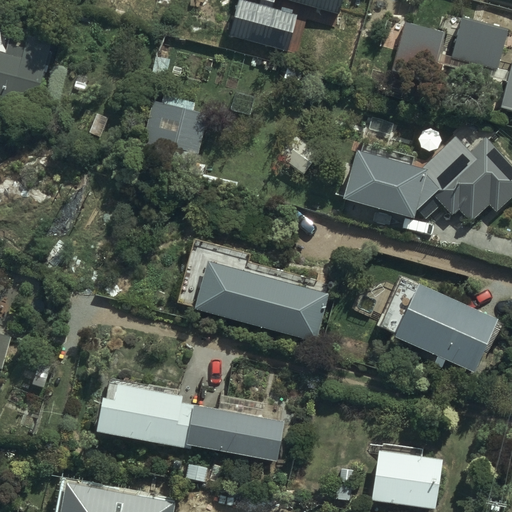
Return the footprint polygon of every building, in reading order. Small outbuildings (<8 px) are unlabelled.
[(446,35),(404,24),(391,76),(433,87),(446,35)] [(506,35),(460,25),(450,71),(496,81),(506,35)] [(0,37),(0,117),(14,122),(19,105),(41,111),(45,97),(37,95),(48,58),(8,46),(10,40),(0,37)] [(511,72),(503,113),(511,115),(511,72)] [(209,114),(153,101),(139,157),(171,165),(174,150),(199,156),(209,114)] [(317,156),(295,141),(280,163),(301,178),(317,156)] [(362,155),(356,153),(341,207),(422,229),(425,227),(433,236),(447,223),(449,226),(457,219),(469,232),(488,214),(494,221),(511,204),(511,175),(484,145),(471,158),(455,141),(421,173),(409,169),(411,164),(363,151),(362,155)] [(251,262),(194,246),(176,310),(315,349),(329,301),(315,297),(318,289),(249,270),(251,262)] [(416,302),(402,296),(379,345),(437,371),(432,380),(441,384),(445,375),(473,388),(498,333),(418,297),(416,302)] [(183,403),(111,389),(109,403),(104,403),(97,439),(185,456),(186,451),(277,469),(285,428),(194,410),(193,414),(182,411),(183,403)] [(434,511),(442,462),(379,453),(372,504),(427,511),(434,511)] [(77,501),(65,499),(62,511),(154,511),(78,496),(77,501)] [(231,511),(233,504),(196,497),(193,511),(231,511)]
